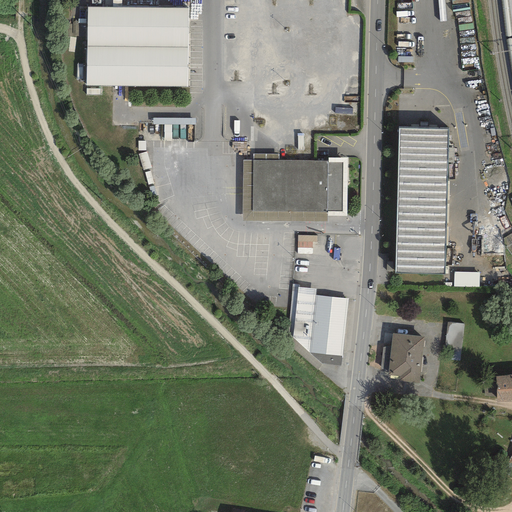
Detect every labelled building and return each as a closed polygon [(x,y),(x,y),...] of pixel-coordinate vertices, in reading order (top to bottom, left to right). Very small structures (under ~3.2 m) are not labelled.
[(188,9),(87,7),(86,85),(187,87),(188,9)] [(448,129),(398,128),(395,272),(444,273),(448,129)] [(278,161),(252,161),(252,211),(327,212),(327,216),(346,216),(347,157),(328,157),(328,161),(278,161)] [(327,221),(327,216),(327,212),(252,211),(252,161),(242,161),(242,221),(327,221)] [(298,246),(316,246),(316,232),(298,232),(298,246)] [(479,272),(453,272),(453,287),(479,288),(479,272)] [(292,337),(298,287),(299,285),(292,284),(287,334),(292,337)] [(348,299),(315,295),(315,289),(298,287),(292,337),(291,349),(317,370),(321,363),(340,366),(348,299)] [(464,324),(447,322),(443,351),(460,353),(464,324)] [(424,337),(392,334),(391,346),(388,370),(388,375),(399,376),(399,382),(419,384),(424,337)] [(388,370),(391,346),(383,348),(380,369),(388,370)] [(511,374),(495,376),(497,402),(511,401),(511,374)] [(511,457),(511,456),(502,471),(511,476),(511,457)]
